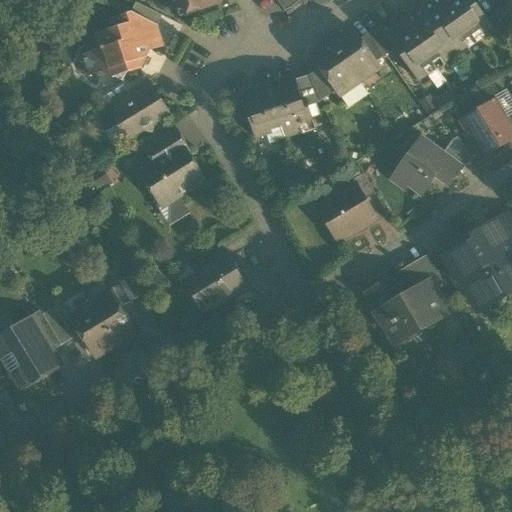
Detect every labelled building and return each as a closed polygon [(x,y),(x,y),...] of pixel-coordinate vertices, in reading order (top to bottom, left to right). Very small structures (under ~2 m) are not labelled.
[(167,6),(186,16),(218,4),(216,0),(158,0),(162,8),(167,6)] [(275,0),(285,12),(302,0),(275,0)] [(434,0),(428,0),(421,6),(455,55),(492,29),(493,29),(487,20),(472,0),(435,0),(434,0)] [(139,5),(133,16),(157,28),(162,17),(139,5)] [(492,29),(499,41),(511,31),(511,11),(508,5),(487,20),(493,29),(492,29)] [(418,81),(455,55),(421,6),(408,15),(410,18),(386,35),(385,35),(395,50),(418,81)] [(104,72),(123,82),(128,73),(141,69),(147,56),(150,51),(163,47),(161,42),(157,28),(133,16),(131,15),(112,21),(115,30),(97,36),(102,50),(83,57),(90,77),(104,72)] [(380,26),(369,34),(386,56),(395,50),(385,35),(386,35),(380,26)] [(353,31),(333,45),(360,82),(379,68),(376,63),(360,40),(353,31)] [(376,63),(386,56),(369,34),(360,40),(376,63)] [(340,96),(360,82),(333,45),(314,58),(320,68),(336,91),(340,96)] [(309,76),(309,78),(320,101),(321,102),(336,91),(320,68),(309,76)] [(280,81),(268,85),(285,139),(302,134),(299,126),(313,121),(309,107),(308,105),(307,101),(303,102),(296,82),(295,78),(280,82),(280,81)] [(308,105),(320,101),(309,78),(296,82),(303,102),(307,101),(308,105)] [(270,144),(285,139),(268,85),(262,87),(263,88),(246,93),(250,107),(246,108),(256,139),(267,136),(270,144)] [(118,109),(120,112),(145,96),(139,86),(108,105),(109,106),(118,109)] [(120,125),(129,139),(142,131),(153,133),(155,122),(168,115),(154,91),(145,96),(120,112),(123,117),(120,125)] [(463,122),(483,156),(511,138),(511,128),(496,102),(490,106),(485,105),(481,108),(480,112),(463,122)] [(156,154),(161,161),(177,152),(177,153),(181,151),(183,152),(186,150),(186,147),(173,126),(166,130),(144,144),(142,145),(150,158),(156,154)] [(443,155),(462,168),(473,162),(458,138),(453,141),(443,155)] [(409,186),(422,195),(435,177),(449,187),(462,168),(443,155),(422,139),(398,172),(412,182),(409,186)] [(159,200),(170,203),(204,182),(191,160),(180,157),(177,153),(177,152),(161,161),(142,173),(159,200)] [(357,187),(365,201),(375,195),(363,174),(352,181),(356,187),(357,187)] [(322,207),(342,240),(376,219),(365,201),(357,187),(356,187),(322,207)] [(511,213),(501,220),(511,238),(511,213)] [(472,293),(481,308),(498,297),(499,298),(511,289),(511,238),(501,220),(490,226),(491,228),(443,257),(454,276),(460,273),(472,293)] [(192,265),(198,275),(227,257),(221,247),(192,265)] [(198,275),(196,276),(201,285),(191,291),(204,311),(211,306),(213,308),(246,288),(227,257),(198,275)] [(416,289),(415,292),(430,284),(433,290),(444,284),(429,259),(406,273),(416,289)] [(186,282),(191,291),(201,285),(196,276),(186,282)] [(387,315),(402,341),(423,329),(430,331),(437,327),(438,320),(447,314),(433,290),(430,284),(415,292),(410,295),(407,295),(397,278),(387,284),(382,284),(382,287),(366,296),(380,319),(387,315)] [(115,289),(126,308),(143,298),(142,296),(132,280),(115,289)] [(110,292),(92,304),(117,345),(135,333),(110,292)] [(96,358),(117,345),(92,304),(71,317),(96,358)] [(43,315),(62,346),(74,339),(55,308),(43,315)] [(58,364),(60,368),(71,362),(40,311),(29,318),(32,322),(58,364)] [(14,372),(23,386),(58,364),(32,322),(0,341),(0,349),(5,357),(2,360),(11,374),(14,372)] [(0,383),(0,404),(9,399),(0,383)]
